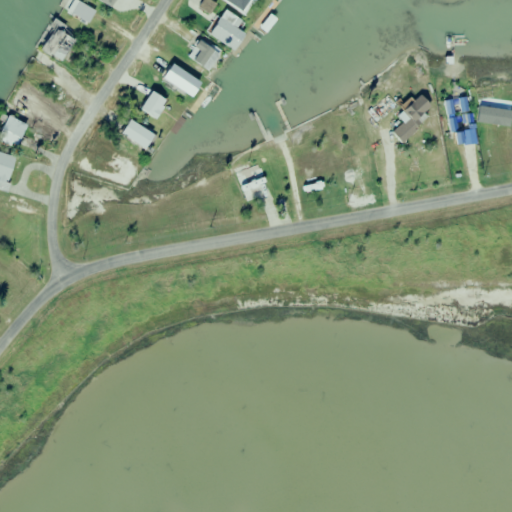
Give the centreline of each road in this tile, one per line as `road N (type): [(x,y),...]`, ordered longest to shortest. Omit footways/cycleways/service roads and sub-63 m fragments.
road 1 (residential): [(511,186),(155,250),(57,281)]
road 2 (residential): [(57,281),(46,231),(61,155),(162,0)]
